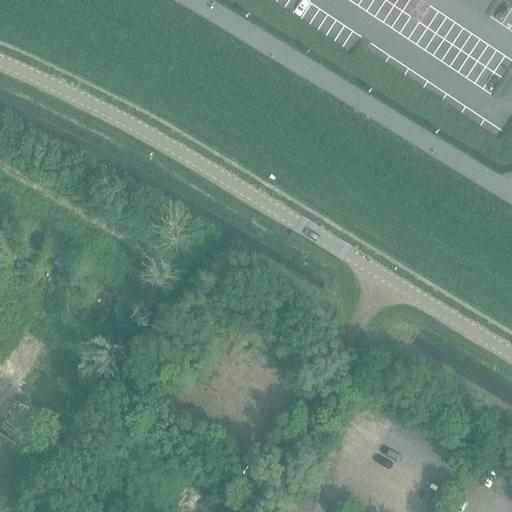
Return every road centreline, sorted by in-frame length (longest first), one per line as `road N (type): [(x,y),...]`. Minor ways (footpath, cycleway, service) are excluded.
road 1 (residential): [(451,314),(102,106),(0,60)]
road 2 (residential): [(511,191),(190,0)]
